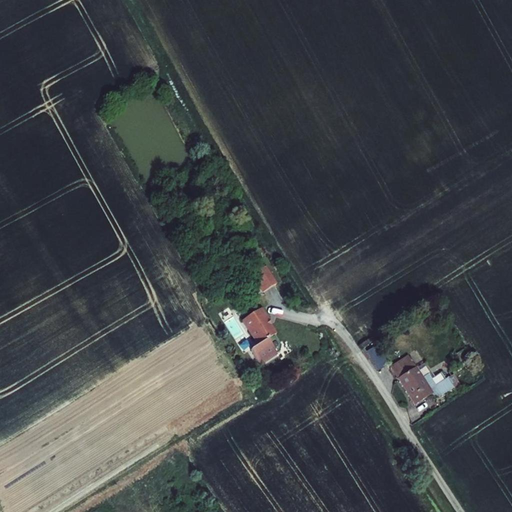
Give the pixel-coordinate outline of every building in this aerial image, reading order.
[(258,270),(267,290),(275,286),(266,266),(258,270)] [(274,337),(265,322),(269,320),(262,309),(241,321),(257,347),(274,337)] [(368,357),(377,372),(387,365),(378,351),(368,357)] [(434,401),(453,389),(447,380),(436,387),(428,376),(422,380),(416,371),(417,370),(410,358),(391,370),(414,406),(431,395),(434,401)] [(453,375),(447,380),(453,389),(459,385),(453,375)]
